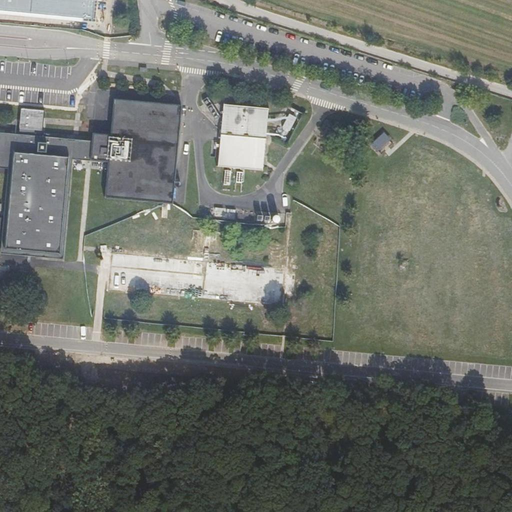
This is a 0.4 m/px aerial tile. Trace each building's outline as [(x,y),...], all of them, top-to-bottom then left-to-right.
[(0,0),(0,12),(83,20),(93,21),(94,7),(91,7),(92,1),(102,2),(102,0),(0,0)] [(155,235),(163,236),(170,202),(174,203),(183,104),(116,97),(112,133),(95,132),(94,140),(76,138),(74,157),(110,161),(106,196),(163,202),(155,235)] [(222,100),(216,164),(260,168),(260,169),(261,169),(267,106),(268,107),(268,106),(223,101),(223,100),(222,100)] [(44,111),(21,109),(19,129),(42,131),(44,111)] [(43,135),(20,133),(0,130),(0,165),(9,167),(1,252),(64,257),(74,157),(76,138),(43,135)] [(384,133),(372,144),(380,153),(393,143),(384,133)] [(163,236),(155,235),(155,260),(109,255),(110,253),(109,253),(105,293),(106,294),(106,291),(280,308),(280,310),(281,310),(283,297),(292,298),(292,297),(291,297),(293,277),(285,276),(285,270),(284,270),(284,272),(161,260),(163,236)] [(270,244),(269,264),(279,265),(280,244),(270,244)] [(290,244),(282,244),(280,261),(289,262),(290,244)] [(124,373),(136,373),(136,358),(100,356),(99,385),(124,386),(124,373)]
